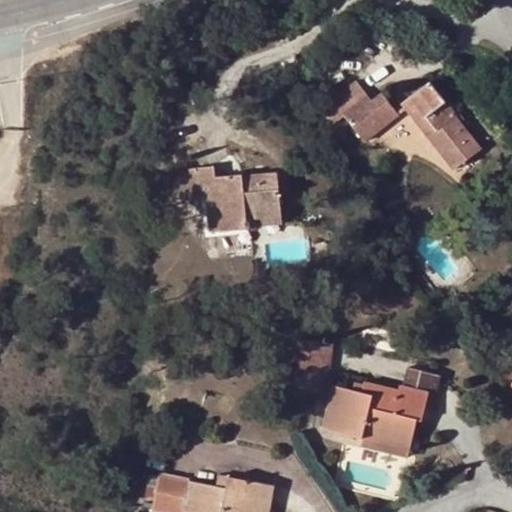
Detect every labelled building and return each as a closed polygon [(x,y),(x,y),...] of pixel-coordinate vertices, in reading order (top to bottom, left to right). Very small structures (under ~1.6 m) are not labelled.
[(370,99),(356,80),(319,109),(332,125),(344,115),(364,141),(398,114),(381,91),(370,99)] [(453,116),(455,114),(429,80),(401,102),(454,169),(479,149),(459,123),(453,116)] [(457,112),(455,114),(453,116),(459,123),(464,119),(457,112)] [(196,168),(199,198),(206,197),(217,196),(220,229),(251,226),(251,217),(280,214),(276,173),(242,176),(241,174),(214,176),(213,166),(196,168)] [(174,170),(177,200),(199,198),(196,168),(174,170)] [(217,196),(206,197),(209,232),(220,231),(220,229),(217,196)] [(280,223),(280,214),(251,217),(251,226),(280,223)] [(455,295),(447,302),(455,311),(463,304),(455,295)] [(297,339),(294,371),(300,372),(325,374),(329,343),(297,339)] [(423,407),(430,409),(439,375),(409,367),(404,386),(427,392),(423,407)] [(323,390),(325,374),(300,372),(298,386),(323,390)] [(420,419),(423,407),(427,392),(404,386),(399,385),(397,395),(374,389),(371,399),(360,397),(361,392),(331,385),(321,427),(362,438),(364,430),(399,439),(405,415),(417,419),(420,419)] [(371,399),(374,389),(363,386),(361,392),(360,397),(371,399)] [(408,450),(417,419),(405,415),(399,439),(364,430),(362,438),(408,450)] [(218,473),(215,486),(226,487),(228,475),(218,473)] [(226,487),(215,486),(159,474),(153,508),(171,511),(261,511),(264,501),(270,502),(274,484),(228,475),(226,487)] [(268,511),(270,502),(264,501),(261,511),(268,511)]
